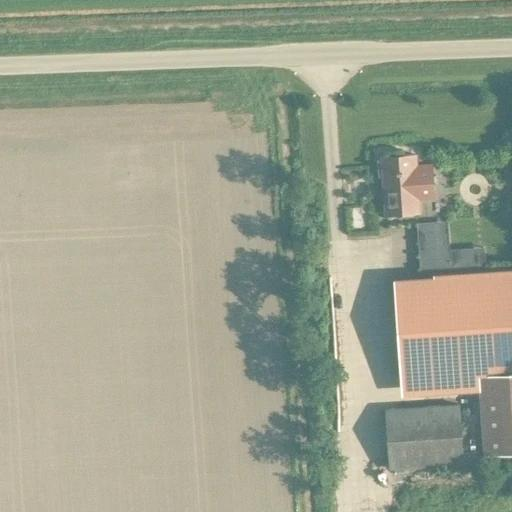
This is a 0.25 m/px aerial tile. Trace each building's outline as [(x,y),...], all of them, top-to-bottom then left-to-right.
[(416,215),(415,195),(421,195),(421,198),(422,198),(422,184),(430,183),(429,166),(413,167),(413,157),(379,159),(380,163),(375,163),(376,179),(381,178),(383,217),(416,215)] [(441,271),(441,256),(427,257),(428,272),(441,271)] [(398,383),(476,377),(511,374),(511,273),(391,282),(398,383)] [(483,465),(511,463),(511,374),(476,377),(483,465)] [(388,471),(460,467),(456,407),(384,412),(388,471)]
